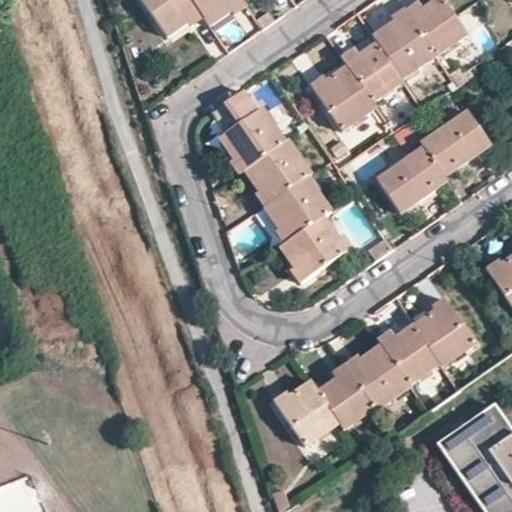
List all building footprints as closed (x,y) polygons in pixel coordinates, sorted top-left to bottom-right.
[(188,0),(140,0),(166,38),(188,24),(190,27),(201,18),(188,0)] [(239,0),(188,0),(201,18),(207,26),(228,12),(230,16),(244,6),(239,0)] [(431,57),(463,35),(438,0),(431,0),(417,10),(412,4),(401,12),(431,57)] [(397,79),(431,57),(401,12),(399,10),(386,19),(389,23),(393,29),(373,44),(397,79)] [(389,23),(368,37),(373,44),(393,29),(389,23)] [(398,81),(397,79),(373,44),(356,56),(351,50),(338,59),(343,66),(368,102),(398,81)] [(336,130),(371,106),(368,102),(343,66),(322,80),(320,77),(306,86),(336,130)] [(240,172),(281,144),(257,110),(217,139),(231,160),(227,162),(236,175),(240,172)] [(462,111),(434,131),(440,139),(422,151),(424,155),(436,173),(448,164),(451,169),(486,145),(462,111)] [(426,136),(412,117),(403,124),(416,144),(426,136)] [(440,139),(434,131),(426,136),(416,144),(419,147),(422,151),(440,139)] [(284,142),(281,144),(240,172),(254,193),(252,195),(261,207),(303,177),(307,175),(284,142)] [(422,151),(419,147),(402,159),(408,167),(424,155),(422,151)] [(396,214),(429,191),(429,184),(439,177),(436,173),(424,155),(408,167),(402,159),(373,180),(396,214)] [(448,164),(436,173),(439,177),(451,169),(448,164)] [(303,177),(261,207),(276,228),(273,231),(281,243),(319,217),(327,211),(303,177)] [(442,182),(439,177),(429,184),(429,191),(442,182)] [(319,217),(281,243),(277,246),(292,267),(288,271),(297,282),(341,251),(319,217)] [(381,238),(363,250),(372,262),(389,249),(381,238)] [(511,254),(498,265),(495,261),(482,271),(511,313),(511,254)] [(435,365),(437,368),(471,344),(441,300),(425,310),(428,314),(409,327),(435,365)] [(435,365),(409,327),(392,339),(387,333),(375,342),(377,345),(404,385),(435,365)] [(404,385),(377,345),(355,361),(353,358),(342,366),(370,408),(372,411),(407,388),(404,385)] [(342,366),(341,365),(328,374),(332,380),(314,392),(335,422),(340,429),(370,408),(342,366)] [(335,422),(314,392),(306,381),(285,397),(283,393),(270,403),(300,447),(335,422)] [(511,511),(511,430),(493,403),(435,443),(482,511),(511,511)] [(45,511),(32,477),(0,489),(0,511),(45,511)]
